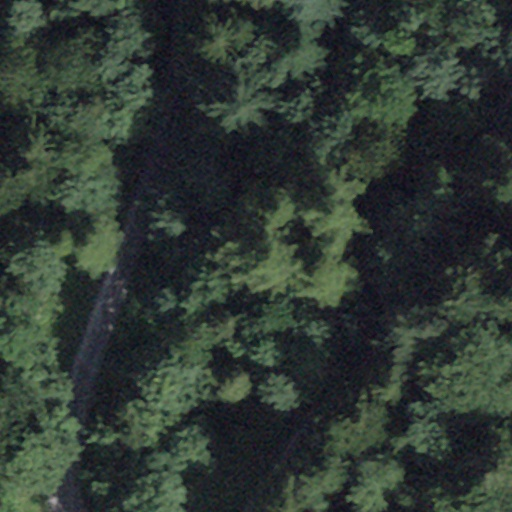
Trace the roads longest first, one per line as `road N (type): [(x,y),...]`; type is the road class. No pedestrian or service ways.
road 1 (track): [(157,0),(86,374),(69,511)]
road 2 (track): [(250,511),(511,105)]
